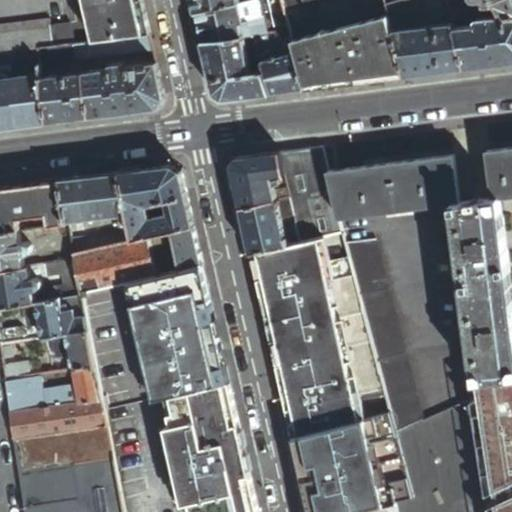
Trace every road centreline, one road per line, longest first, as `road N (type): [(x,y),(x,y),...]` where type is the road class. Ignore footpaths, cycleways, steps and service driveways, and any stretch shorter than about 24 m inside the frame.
road 1 (residential): [(293,511),(206,132)]
road 2 (residential): [(206,132),(511,94)]
road 3 (residential): [(0,158),(206,132)]
road 4 (residential): [(206,132),(176,0)]
